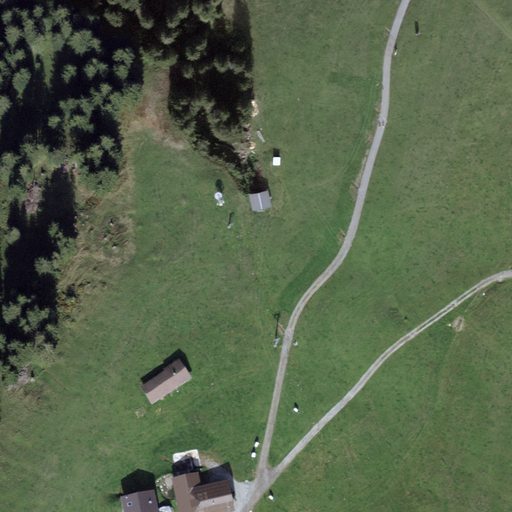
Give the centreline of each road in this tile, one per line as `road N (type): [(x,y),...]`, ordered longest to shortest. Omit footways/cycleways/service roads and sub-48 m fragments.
road 1 (track): [(246,511),(288,334),(345,244),(405,0)]
road 2 (track): [(511,275),(487,280),(380,360),(254,495)]
